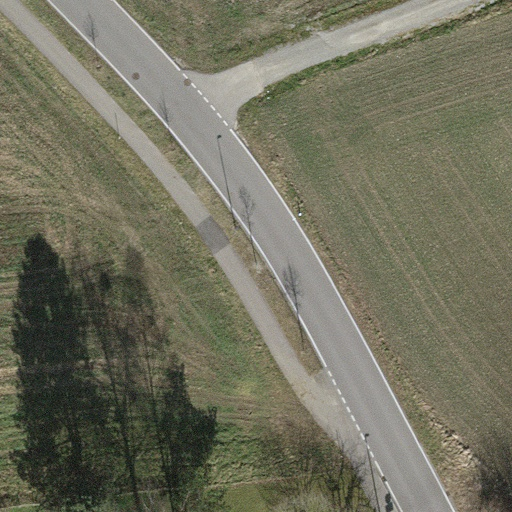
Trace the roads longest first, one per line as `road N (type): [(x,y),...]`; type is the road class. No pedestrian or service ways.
road 1 (tertiary): [(429,511),(298,268),(182,110),(81,0)]
road 2 (track): [(182,110),(475,0)]
